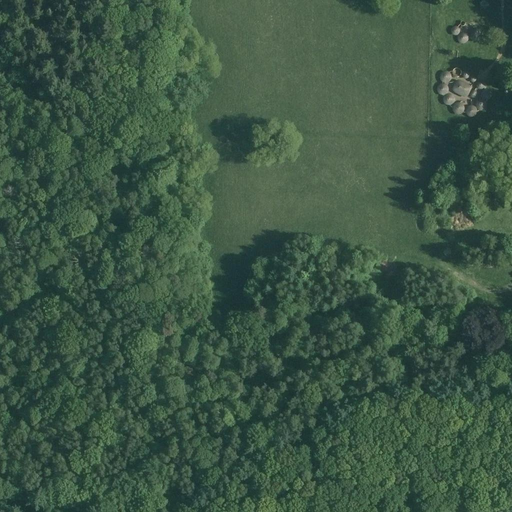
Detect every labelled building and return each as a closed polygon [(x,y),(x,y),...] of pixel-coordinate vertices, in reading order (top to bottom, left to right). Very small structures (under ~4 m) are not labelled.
[(475,41),(476,40),(480,34),(480,33),(480,32),(474,29),(473,30),(469,37),(469,38),(474,42),(475,41)] [(465,43),(467,42),(467,40),(468,38),(467,36),(466,35),(464,34),(462,34),(460,35),(459,36),(458,38),(458,39),(458,41),(460,43),(461,44),(463,44),(465,43)] [(440,77),(440,78),(441,79),(441,80),(441,81),(442,81),(442,82),(443,82),(444,82),(445,83),(446,83),(447,82),(448,82),(449,81),(449,80),(450,80),(450,79),(450,78),(450,77),(450,76),(449,75),(448,74),(447,73),(446,73),(445,73),(444,73),(443,74),(442,74),(442,75),(441,75),(441,76),(441,77),(440,77)] [(453,90),(452,90),(452,91),(453,91),(453,92),(464,98),(464,99),(465,99),(466,98),(471,90),(471,89),(471,88),(470,87),(461,81),(460,81),(459,81),(458,81),(458,82),(453,89),(453,90)] [(438,90),(438,91),(438,92),(438,93),(439,93),(439,94),(440,94),(440,95),(441,95),(442,95),(443,95),(444,95),(445,95),(445,94),(446,94),(446,93),(447,93),(447,92),(447,91),(447,90),(447,89),(447,88),(446,87),(445,86),(444,86),(443,86),(442,86),(441,86),(440,86),(440,87),(439,87),(439,88),(438,88),(438,89),(438,90)] [(482,95),(482,96),(482,97),(483,97),(483,98),(484,99),(485,99),(486,100),(487,100),(488,100),(488,99),(489,99),(490,98),(491,97),(491,96),(491,95),(491,94),(491,93),(490,93),(490,92),(489,91),(488,91),(487,91),(486,91),(485,91),(484,91),(484,92),(483,92),(483,93),(482,94),(482,95)] [(444,100),(444,101),(444,102),(445,103),(446,104),(447,105),(448,105),(449,105),(450,105),(451,105),(451,104),(452,104),(452,103),(453,103),(453,102),(453,101),(454,101),(454,100),(453,99),(453,98),(453,97),(452,97),(452,96),(451,96),(450,96),(449,95),(448,95),(448,96),(447,96),(446,96),(445,97),(445,98),(444,98),(444,99),(444,100)] [(476,105),(476,106),(477,107),(477,108),(477,109),(478,109),(478,110),(479,110),(480,110),(481,111),(482,111),(482,110),(483,110),(484,110),(485,109),(485,108),(486,108),(486,107),(486,106),(486,105),(486,104),(485,103),(484,102),(483,101),(482,101),(481,101),(480,101),(479,101),(479,102),(478,102),(478,103),(477,103),(477,104),(476,105)] [(453,109),(453,110),(453,111),(454,111),(454,112),(455,113),(456,114),(457,114),(458,114),(459,114),(460,114),(461,114),(461,113),(462,113),(462,112),(463,112),(463,111),(463,110),(463,109),(463,108),(463,107),(462,106),(461,105),(460,105),(460,104),(459,104),(458,104),(457,104),(456,105),(455,105),(455,106),(454,106),(454,107),(453,108),(453,109)] [(467,111),(467,112),(467,113),(467,114),(467,115),(468,115),(468,116),(469,116),(470,116),(470,117),(471,117),(472,117),(473,117),(473,116),(474,116),(475,115),(476,114),(476,113),(476,112),(476,111),(476,110),(475,109),(474,108),(473,108),(473,107),(472,107),(471,107),(470,107),(469,108),(468,108),(468,109),(467,109),(467,110),(467,111)]
